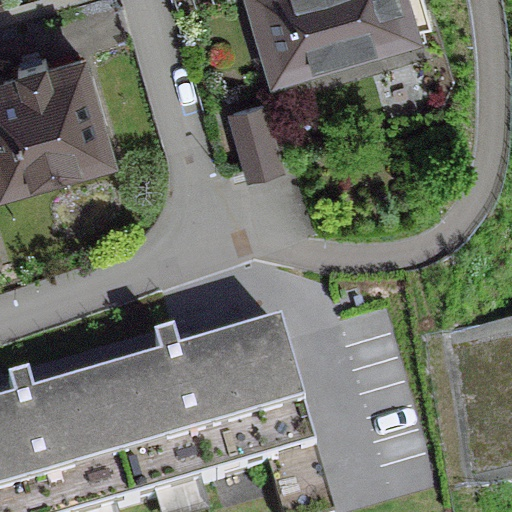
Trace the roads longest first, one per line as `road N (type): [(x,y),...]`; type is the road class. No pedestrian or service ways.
road 1 (primary): [(511,405),(0,479)]
road 2 (residential): [(0,322),(206,238),(145,0)]
